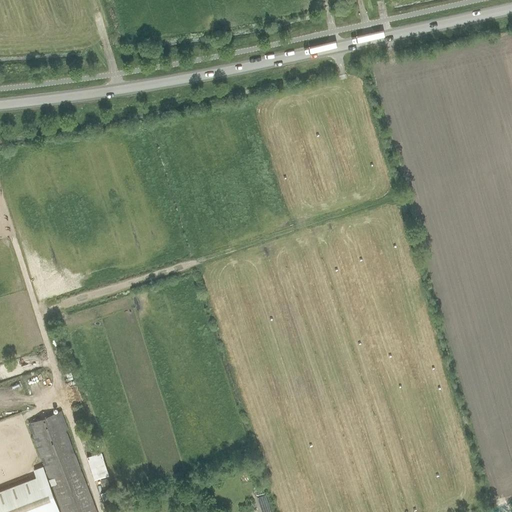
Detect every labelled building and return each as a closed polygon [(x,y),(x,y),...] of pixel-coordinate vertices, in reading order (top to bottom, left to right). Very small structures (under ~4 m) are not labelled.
[(62,511),(96,511),(59,412),(29,423),(62,511)] [(102,452),(87,456),(95,479),(109,474),(102,452)] [(0,511),(61,511),(44,465),(34,469),(37,476),(0,490),(0,511)] [(109,489),(99,493),(102,500),(112,496),(109,489)] [(261,511),(270,511),(264,495),(257,498),(261,511)]
